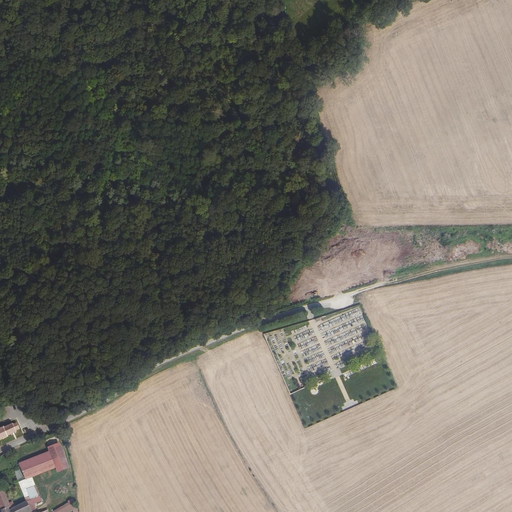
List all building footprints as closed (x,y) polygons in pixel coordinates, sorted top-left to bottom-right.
[(18,436),(15,430),(13,424),(4,428),(3,427),(0,428),(0,440),(8,438),(7,436),(12,434),(13,438),(18,436)] [(25,480),(30,479),(56,468),(58,473),(69,468),(59,443),(47,448),(49,452),(19,463),(18,464),(24,477),(25,480)] [(22,482),(19,483),(22,491),(26,490),(33,487),(30,479),(25,480),(22,482)] [(36,485),(33,487),(26,490),(31,500),(33,499),(40,496),(36,485)] [(11,507),(4,490),(0,492),(0,507),(1,511),(8,508),(11,507)] [(1,511),(30,511),(29,509),(26,502),(9,510),(8,508),(1,511)] [(59,511),(69,511),(77,508),(74,502),(59,511)]
